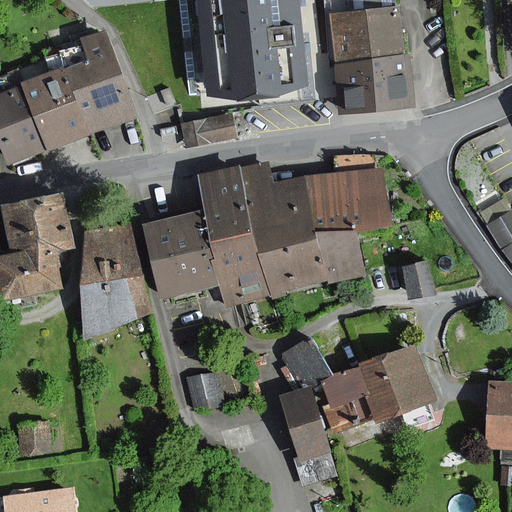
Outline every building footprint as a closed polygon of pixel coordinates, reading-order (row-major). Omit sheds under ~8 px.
[(297,0),(201,0),(211,93),(307,83),(301,35),(297,0)] [(330,16),(335,65),(405,53),(402,31),(400,8),(330,16)] [(62,70),(69,91),(84,133),(116,122),(134,116),(104,32),(89,37),(85,39),(87,43),(56,54),(62,70)] [(354,112),(396,107),(411,106),(405,53),(335,65),(341,114),(354,112)] [(48,148),(20,86),(13,69),(0,74),(0,142),(7,160),(48,148)] [(20,86),(48,148),(84,133),(69,91),(62,70),(49,74),(20,86)] [(229,117),(184,125),(188,146),(233,137),(229,117)] [(239,169),(254,232),(259,254),(317,240),(316,233),(357,226),(389,221),(381,172),(312,177),(307,178),(270,186),(264,163),(239,169)] [(195,179),(203,211),(220,284),(225,307),(233,305),(269,297),(259,254),(254,232),(239,169),(195,179)] [(46,198),(5,207),(15,256),(0,259),(0,277),(5,300),(62,288),(53,248),(71,244),(61,195),(46,198)] [(154,263),(162,298),(220,284),(203,211),(145,225),(154,263)] [(511,213),(491,227),(511,258),(511,213)] [(147,315),(126,223),(83,234),(83,343),(147,315)] [(317,240),(259,254),(269,297),(324,284),(365,275),(362,261),(357,226),(316,233),(317,240)] [(432,293),(426,263),(403,268),(410,298),(432,293)] [(429,399),(411,350),(322,382),(332,410),(326,412),(334,434),(372,420),(429,399)] [(222,403),(216,374),(191,379),(197,408),(222,403)] [(511,385),(486,385),(483,449),(511,450),(511,385)] [(321,450),(304,392),(282,399),(299,456),(321,450)] [(49,450),(46,422),(20,425),(23,453),(49,450)] [(77,511),(75,489),(5,497),(7,511),(77,511)]
